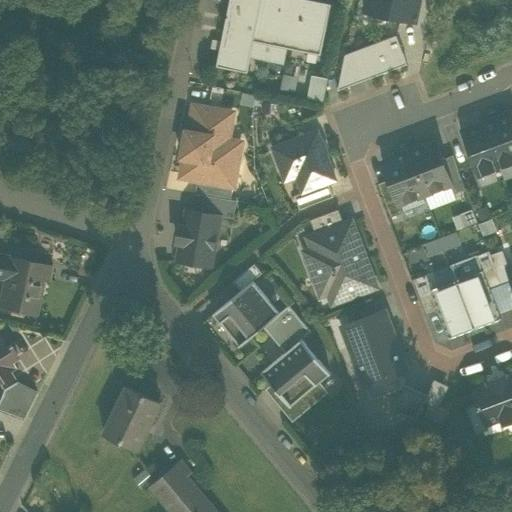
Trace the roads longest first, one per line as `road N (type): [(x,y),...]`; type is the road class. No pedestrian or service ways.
road 1 (residential): [(511,77),(351,141),(427,351),(456,371),(511,349)]
road 2 (residential): [(130,251),(337,511)]
road 3 (residential): [(0,511),(130,251)]
road 4 (residential): [(130,251),(196,0)]
road 5 (residential): [(0,190),(91,219),(130,251)]
